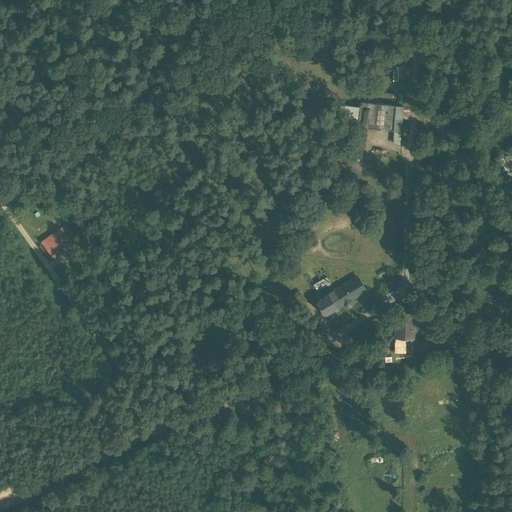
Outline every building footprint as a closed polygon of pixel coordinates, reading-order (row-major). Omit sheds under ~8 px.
[(403,79),(404,66),(393,66),(393,78),(403,79)] [(402,106),(360,102),(357,126),(400,131),(402,106)] [(511,152),(490,165),(500,182),(511,175),(511,152)] [(63,225),(41,241),(53,257),(73,243),(62,229),(64,227),(63,225)] [(334,289),(326,276),(315,283),(323,296),(315,300),(324,315),(365,291),(356,276),(345,283),(338,287),(334,289)] [(301,294),(290,301),(295,310),(306,303),(301,294)] [(413,313),(396,312),(395,346),(405,347),(405,352),(411,352),(413,313)]
